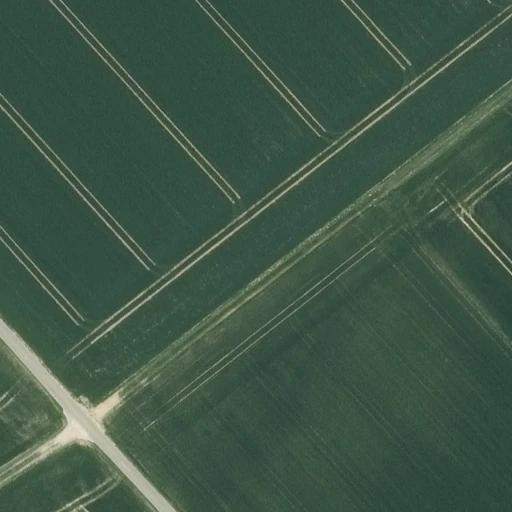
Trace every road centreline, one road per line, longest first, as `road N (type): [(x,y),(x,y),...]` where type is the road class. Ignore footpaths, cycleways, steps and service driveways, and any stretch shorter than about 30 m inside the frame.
road 1 (track): [(0,478),(84,426),(511,89)]
road 2 (track): [(0,331),(160,511)]
